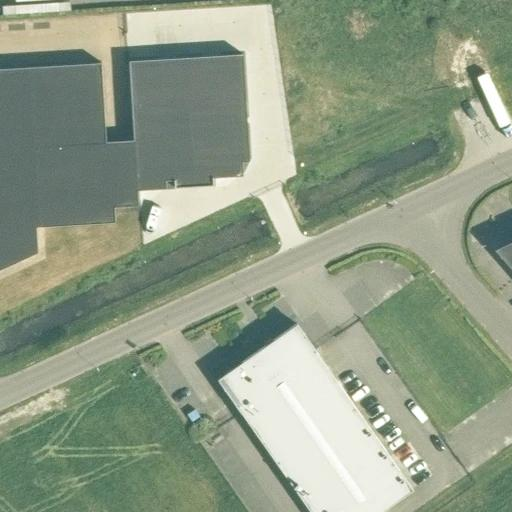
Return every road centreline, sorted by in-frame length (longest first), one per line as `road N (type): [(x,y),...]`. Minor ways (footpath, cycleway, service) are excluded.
road 1 (unclassified): [(0,396),(407,205)]
road 2 (unclassified): [(407,205),(511,326)]
